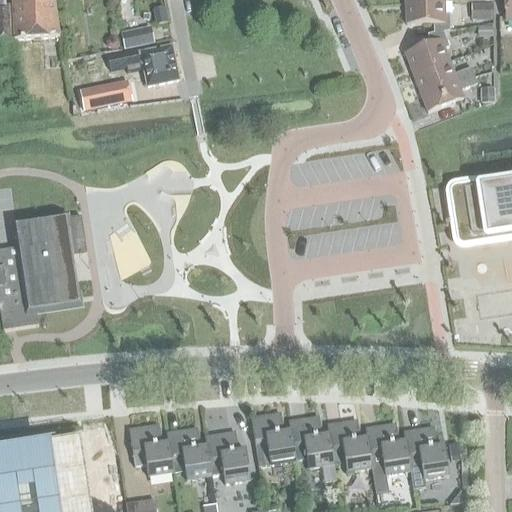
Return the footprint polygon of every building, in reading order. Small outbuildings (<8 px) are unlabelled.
[(3,3),(8,2),(8,0),(0,0),(0,42),(9,42),(9,8),(3,8),(3,3)] [(8,0),(8,2),(13,2),(14,42),(58,40),(53,0),(8,0)] [(444,17),(444,6),(405,7),(406,27),(432,26),(432,35),(443,35),(449,33),(449,16),(444,17)] [(471,6),(471,22),(491,23),(491,6),(471,6)] [(125,53),(154,47),(150,29),(121,35),(125,53)] [(478,40),(493,39),(493,29),(478,29),(478,40)] [(449,50),(443,35),(432,35),(426,37),(430,46),(404,56),(412,76),(448,62),(444,52),(449,50)] [(110,40),(107,44),(108,49),(112,52),(117,51),(120,47),(119,42),(115,39),(110,40)] [(140,53),(107,60),(110,74),(126,70),(127,75),(143,71),(147,90),(178,83),(171,49),(140,56),(140,53)] [(448,62),(412,76),(419,95),(472,75),(470,70),(453,76),(448,62)] [(472,75),(419,95),(426,115),(462,101),(459,93),(476,87),(472,75)] [(129,83),(96,90),(100,111),(133,104),(129,83)] [(481,106),(495,105),(494,91),(481,91),(481,106)] [(450,197),(457,243),(457,244),(458,244),(458,245),(458,246),(459,246),(459,247),(460,247),(460,248),(461,248),(462,248),(462,249),(463,249),(464,249),(465,249),(511,241),(511,180),(456,189),(455,190),(454,190),(453,190),(453,191),(452,191),(452,192),(451,192),(451,193),(451,194),(450,194),(450,195),(450,196),(450,197)] [(279,417),(250,421),(255,449),(258,471),(269,470),(271,469),(295,465),(293,453),(293,454),(290,435),(282,436),(279,417)] [(299,423),(288,425),(290,435),(293,454),(293,453),(295,465),(306,464),(307,473),(333,469),(331,457),(330,457),(328,439),(322,440),(319,420),(299,423)] [(356,424),(326,429),(328,439),(330,457),(331,457),(342,455),(345,476),(372,472),(370,460),(369,460),(366,443),(359,444),(356,424)] [(162,447),(159,427),(128,432),(133,461),(146,459),(149,480),(174,476),(172,464),(171,464),(168,446),(167,446),(162,447)] [(392,427),(364,432),(366,443),(369,460),(370,460),(372,472),(373,481),(384,480),(409,475),(408,463),(407,463),(404,446),(396,447),(392,427)] [(433,430),(402,435),(404,446),(407,463),(408,463),(409,475),(412,493),(423,491),(422,483),(448,479),(443,449),(436,450),(433,430)] [(172,464),(174,476),(184,474),(186,484),(212,480),(210,468),(207,450),(200,452),(197,431),(166,436),(167,446),(168,446),(171,464),(172,464)] [(238,455),(235,436),(205,440),(207,450),(210,468),(220,466),(224,487),(250,483),(245,454),(238,455)] [(92,511),(81,441),(0,453),(0,511),(92,511)] [(458,447),(448,448),(451,464),(460,462),(458,447)]
